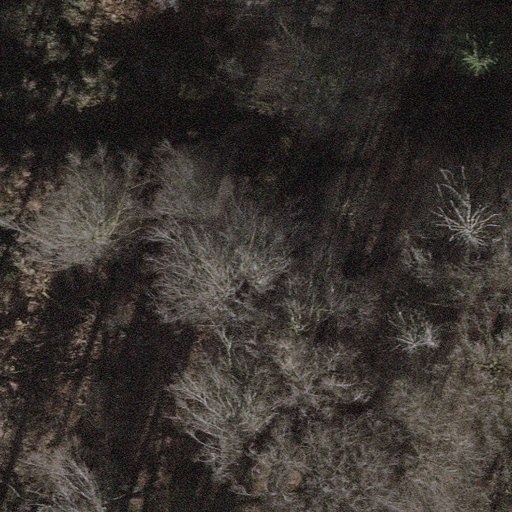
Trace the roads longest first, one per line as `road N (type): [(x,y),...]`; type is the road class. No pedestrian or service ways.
road 1 (track): [(486,30),(294,96),(61,117),(0,106)]
road 2 (track): [(355,0),(511,35)]
